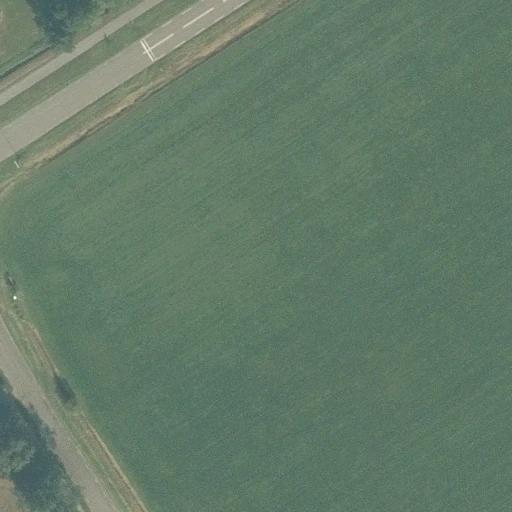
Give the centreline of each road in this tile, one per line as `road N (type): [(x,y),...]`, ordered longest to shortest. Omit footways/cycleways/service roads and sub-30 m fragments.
road 1 (secondary): [(0,146),(228,0)]
road 2 (tertiary): [(104,511),(0,344)]
